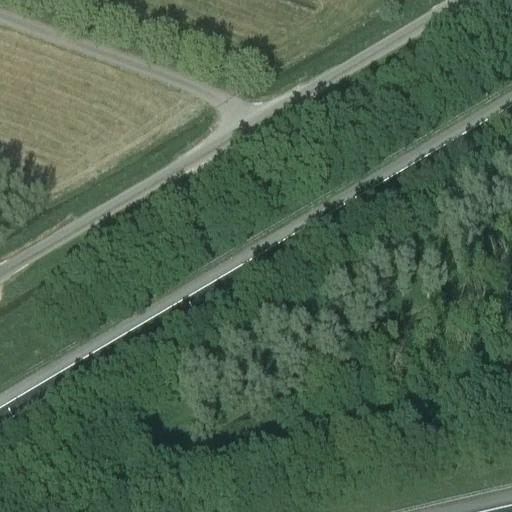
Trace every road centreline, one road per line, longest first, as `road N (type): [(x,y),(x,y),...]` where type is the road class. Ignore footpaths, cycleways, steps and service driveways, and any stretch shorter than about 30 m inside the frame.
road 1 (motorway): [(511,112),(0,408)]
road 2 (unclassified): [(0,273),(463,0)]
